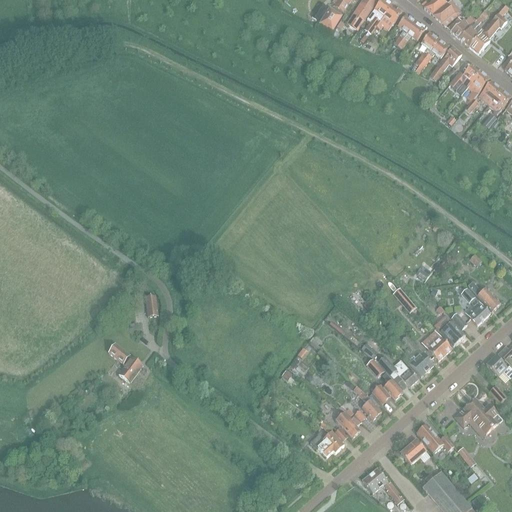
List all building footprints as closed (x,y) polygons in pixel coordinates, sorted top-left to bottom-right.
[(339,0),(334,8),(343,14),(349,5),(346,3),(347,0),(339,0)] [(359,28),(378,0),(363,0),(349,21),(359,28)] [(374,11),(384,18),(392,7),(382,0),(374,11)] [(446,7),(446,6),(440,0),(435,0),(424,10),(433,18),(446,7)] [(446,7),(433,18),(445,28),(461,15),(451,2),(447,6),(446,6),(446,7)] [(401,15),(392,7),(384,18),(393,25),(401,15)] [(505,7),(498,16),(501,19),(508,10),(505,7)] [(320,8),(315,15),(322,19),(326,12),(320,8)] [(332,32),(341,18),(329,11),(321,24),(332,32)] [(459,41),(469,49),(487,27),(485,25),(481,31),(477,27),(481,23),(482,24),(487,18),(483,14),(478,20),(476,22),(459,41)] [(497,16),(487,27),(469,49),(478,56),(489,42),(488,41),(499,29),(501,30),(507,23),(501,19),(498,16),(497,16)] [(459,41),(476,22),(470,17),(466,22),(464,20),(462,22),(459,20),(447,30),(459,41)] [(397,28),(407,35),(415,25),(405,18),(397,28)] [(380,23),(376,28),(380,31),(384,26),(380,23)] [(416,43),(421,36),(424,32),(415,25),(407,35),(416,43)] [(438,42),(430,36),(428,35),(421,46),(427,50),(415,66),(419,68),(438,42)] [(394,46),(397,49),(402,42),(399,39),(394,46)] [(402,42),(397,49),(401,53),(407,45),(402,42)] [(438,42),(419,68),(419,69),(415,74),(419,77),(434,56),(440,60),(448,49),(438,42)] [(450,70),(461,57),(452,48),(446,56),(447,56),(442,61),(428,80),(435,86),(448,69),(450,70)] [(471,67),(463,77),(459,74),(449,86),(456,92),(461,85),(467,90),(471,84),(480,74),(471,67)] [(471,84),(467,90),(471,94),(466,100),(471,104),(473,102),(489,82),(480,74),(471,84)] [(482,94),(478,99),(488,107),(492,103),(501,92),(491,83),(482,94)] [(492,103),(488,107),(494,113),(493,114),(496,117),(511,100),(501,92),(492,103)] [(421,102),(418,105),(424,110),(427,107),(421,102)] [(473,102),(471,104),(469,105),(465,111),(469,115),(477,106),(473,102)] [(491,117),(486,123),(491,127),(496,121),(491,117)] [(451,118),(446,124),(451,128),(456,122),(451,118)] [(469,262),(476,268),(482,262),(474,255),(469,262)] [(423,268),(417,277),(425,283),(432,274),(423,268)] [(491,315),(500,306),(485,290),(481,294),(472,284),(467,288),(491,315)] [(477,328),(490,316),(478,303),(467,290),(460,296),(468,305),(470,304),(473,307),(469,311),(474,317),(470,321),(477,328)] [(407,312),(413,307),(407,300),(401,305),(407,312)] [(433,310),(440,318),(445,313),(438,306),(433,310)] [(141,328),(150,330),(155,311),(146,308),(141,328)] [(462,332),(467,327),(457,316),(451,320),(462,332)] [(435,331),(439,335),(453,350),(464,339),(446,318),(437,326),(439,328),(435,331)] [(318,347),(326,335),(320,331),(310,347),(318,353),(321,350),(318,347)] [(405,362),(421,379),(433,368),(419,352),(418,350),(412,344),(411,344),(406,339),(399,346),(404,352),(407,349),(412,355),(405,362)] [(437,363),(451,351),(440,340),(427,352),(437,363)] [(377,355),(366,345),(361,350),(373,360),(377,363),(381,359),(377,356),(377,355)] [(301,360),(307,353),(302,350),(297,357),(301,360)] [(501,357),(505,362),(511,355),(511,354),(508,350),(501,357)] [(509,382),(511,379),(511,371),(509,368),(507,369),(495,358),(486,367),(498,379),(502,375),(509,382)] [(143,368),(142,367),(131,359),(118,377),(129,385),(131,384),(134,386),(139,380),(136,377),(143,368)] [(390,377),(402,391),(407,387),(409,389),(418,381),(407,369),(398,377),(392,371),(394,369),(385,359),(378,365),(389,378),(390,377)] [(380,377),(384,373),(373,361),(370,364),(377,372),(376,373),(380,377)] [(113,376),(119,368),(114,364),(108,372),(113,376)] [(281,377),(288,382),(292,376),(286,371),(281,377)] [(388,385),(383,390),(381,387),(372,394),(382,405),(390,398),(394,402),(403,395),(386,375),(382,378),(388,385)] [(344,385),(352,392),(355,389),(348,382),(344,385)] [(372,422),(381,414),(367,398),(356,388),(353,392),(363,402),(367,406),(362,410),(372,422)] [(499,406),(506,400),(495,388),(489,394),(499,406)] [(491,421),(497,416),(489,406),(484,411),(475,401),(463,411),(463,412),(454,420),(463,430),(472,422),(485,437),(496,427),(491,421)] [(361,424),(366,419),(359,412),(355,416),(361,424)] [(345,414),(344,415),(335,422),(352,441),(360,433),(357,429),(361,425),(353,420),(352,421),(345,414)] [(324,422),(320,428),(328,434),(333,429),(324,422)] [(426,427),(416,436),(433,455),(442,447),(447,453),(453,449),(444,438),(439,442),(426,427)] [(339,430),(335,434),(343,443),(347,439),(339,430)] [(335,456),(344,448),(331,434),(325,440),(320,434),(317,437),(318,438),(310,445),(316,452),(318,450),(326,459),(333,454),(335,456)] [(411,467),(426,454),(415,442),(400,455),(411,467)] [(475,465),(463,449),(457,453),(470,469),(475,465)] [(397,506),(403,501),(386,480),(385,481),(377,471),(362,483),(372,495),(383,487),(388,492),(386,493),(397,506)] [(424,481),(428,485),(422,490),(441,511),(472,511),(440,474),(435,479),(431,475),(424,481)]
